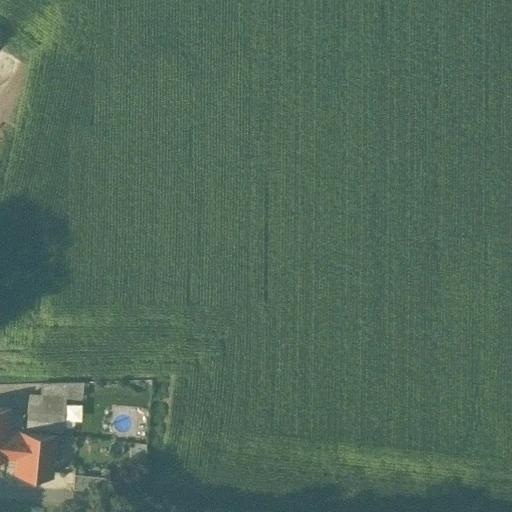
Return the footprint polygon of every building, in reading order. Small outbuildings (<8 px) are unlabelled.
[(67,383),(41,384),(40,395),(66,398),(66,396),(67,383)] [(83,383),(67,383),(66,396),(82,398),(83,383)] [(40,395),(29,394),(26,426),(62,430),(66,398),(40,395)] [(9,410),(0,408),(0,457),(5,458),(9,410)] [(54,434),(36,432),(20,431),(16,470),(50,473),(54,434)]
